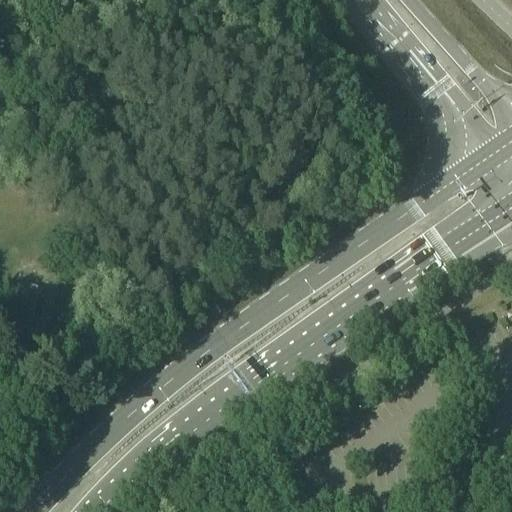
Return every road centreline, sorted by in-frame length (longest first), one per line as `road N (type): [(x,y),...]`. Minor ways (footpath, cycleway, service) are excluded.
road 1 (primary): [(495,154),(163,395),(40,511)]
road 2 (primary): [(92,511),(176,441),(511,209)]
road 3 (primary): [(369,0),(495,154)]
road 4 (unclassified): [(511,122),(407,0)]
